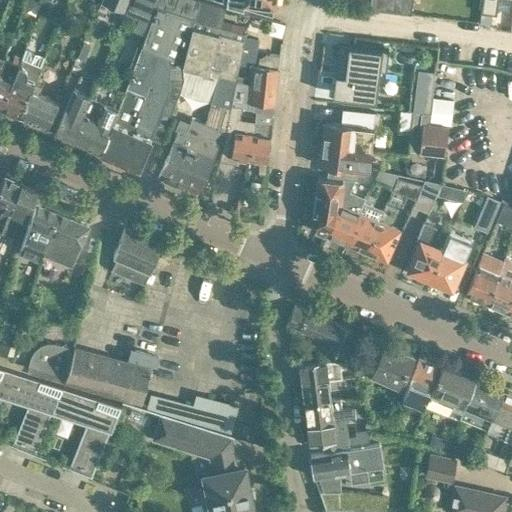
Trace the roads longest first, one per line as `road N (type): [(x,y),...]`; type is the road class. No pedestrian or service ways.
road 1 (residential): [(279,267),(0,143)]
road 2 (residential): [(313,12),(279,267)]
road 3 (residential): [(511,365),(279,267)]
road 4 (residential): [(302,511),(273,314),(279,267)]
road 5 (residential): [(511,48),(313,12)]
